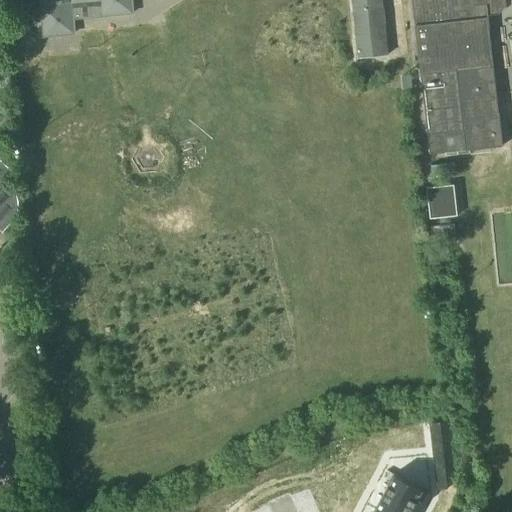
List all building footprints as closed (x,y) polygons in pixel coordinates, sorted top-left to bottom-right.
[(38,0),(42,37),(73,35),(72,20),(132,14),(130,0),(38,0)] [(351,0),(358,59),(387,57),(381,0),(351,0)] [(411,0),(429,156),(502,147),(499,115),(489,116),(488,110),(494,109),(489,68),(493,68),(486,13),(497,12),(501,5),(500,0),(411,0)] [(411,87),(410,76),(400,76),(401,87),(411,87)] [(0,232),(1,233),(10,222),(12,219),(15,214),(17,210),(17,202),(16,198),(15,193),(10,186),(6,182),(13,174),(0,161),(0,232)] [(425,189),(428,219),(457,216),(454,186),(425,189)] [(429,432),(440,431),(439,422),(428,424),(429,432)] [(441,439),(440,431),(429,432),(430,440),(441,439)] [(442,447),(441,439),(430,440),(431,449),(442,447)] [(443,456),(442,447),(431,449),(432,457),(443,456)] [(433,465),(444,464),(443,456),(432,457),(433,465)] [(434,474),(445,472),(444,464),(433,465),(434,474)] [(384,484),(421,504),(431,484),(394,465),(384,484)] [(435,482),(446,481),(445,472),(434,474),(435,482)] [(446,481),(435,482),(436,490),(447,489),(446,481)] [(384,484),(374,503),(390,511),(416,511),(421,504),(384,484)] [(369,511),(390,511),(374,503),(369,511)]
